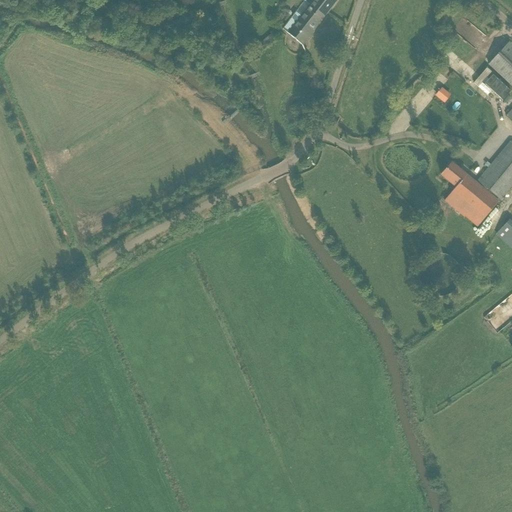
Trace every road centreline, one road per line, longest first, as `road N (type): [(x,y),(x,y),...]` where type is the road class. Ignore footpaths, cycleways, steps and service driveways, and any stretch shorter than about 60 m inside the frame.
road 1 (unclassified): [(0,341),(111,256),(284,168),(317,126),(363,0)]
road 2 (unknown): [(317,126),(347,145),(416,136),(475,155),(511,132)]
